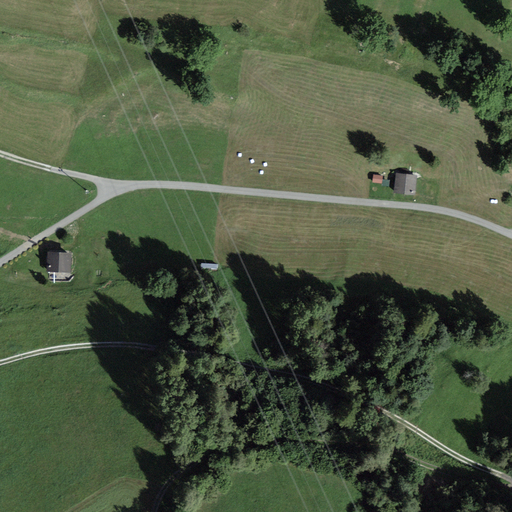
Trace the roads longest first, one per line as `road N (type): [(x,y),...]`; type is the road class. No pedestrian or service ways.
road 1 (track): [(0,363),(113,344),(211,357),(329,387),(511,481)]
road 2 (unclassified): [(113,184),(407,206),(466,216),(511,235)]
road 3 (track): [(154,511),(160,493),(190,463),(286,441),(388,448),(511,486)]
road 4 (unclassified): [(0,263),(104,195)]
